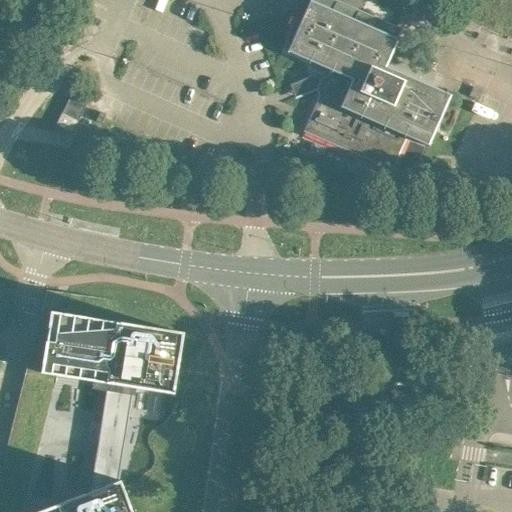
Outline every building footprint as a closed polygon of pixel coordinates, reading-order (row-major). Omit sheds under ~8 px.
[(328,77),(321,79),(319,84),(317,89),(317,90),(319,96),(312,113),(304,130),(369,159),(391,169),(406,135),(426,144),(426,145),(428,146),(434,132),(450,95),(449,94),(448,95),(385,67),(398,39),(397,39),(400,31),(400,32),(401,29),(400,29),(400,31),(392,27),(330,0),(310,0),(309,0),(287,51),(289,52),(289,51),(331,70),(328,77)] [(482,91),(473,87),(469,96),(478,100),(482,91)] [(70,96),(63,110),(79,119),(86,104),(76,99),(70,96)] [(79,119),(63,110),(56,125),(72,133),(79,119)] [(96,121),(101,123),(105,115),(100,112),(96,121)] [(131,511),(123,488),(122,487),(121,484),(120,480),(119,480),(134,388),(172,394),(173,389),(176,367),(182,333),(81,316),(83,296),(46,291),(45,293),(42,309),(36,334),(34,334),(0,472),(0,511),(131,511)] [(325,408),(346,411),(347,403),(326,400),(325,408)]
